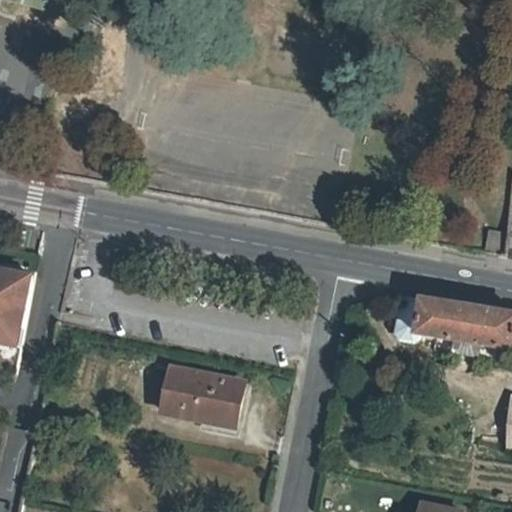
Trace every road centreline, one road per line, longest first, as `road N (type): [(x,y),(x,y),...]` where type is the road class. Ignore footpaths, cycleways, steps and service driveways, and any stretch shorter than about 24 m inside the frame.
road 1 (secondary): [(0,202),(335,262)]
road 2 (residential): [(290,511),(335,262)]
road 3 (secondary): [(335,262),(511,294)]
